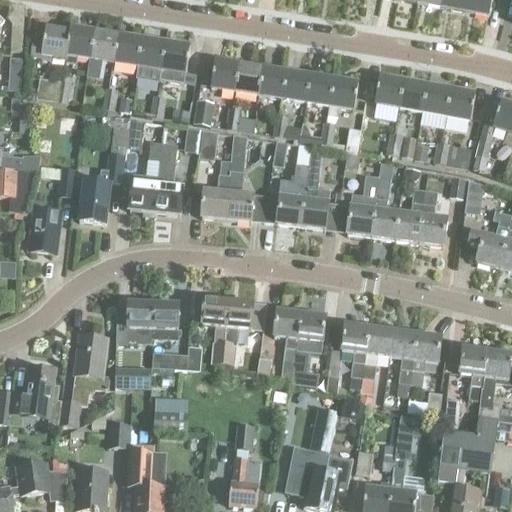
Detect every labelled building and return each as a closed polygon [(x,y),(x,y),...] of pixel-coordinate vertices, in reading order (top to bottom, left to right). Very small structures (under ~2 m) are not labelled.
[(418,0),(418,7),(442,11),(443,0),(418,0)] [(443,0),(442,11),(465,15),(468,0),(443,0)] [(468,0),(465,15),(489,20),(492,0),(468,0)] [(22,27),(10,27),(8,56),(21,56),(22,27)] [(33,44),(30,62),(42,63),(42,65),(52,67),(53,61),(66,63),(71,37),(46,33),(44,45),(33,44)] [(71,37),(66,63),(66,67),(76,69),(77,61),(90,63),(92,63),(96,37),(71,33),(71,37)] [(92,63),(90,63),(87,81),(100,83),(103,65),(115,67),(119,41),(96,37),(92,63)] [(119,41),(115,67),(139,71),(143,44),(119,41)] [(143,44),(139,71),(163,74),(167,48),(143,44)] [(167,48),(163,74),(186,78),(190,52),(167,48)] [(9,77),(22,78),(23,63),(10,62),(9,77)] [(235,96),(239,69),(215,66),(211,92),(235,96)] [(263,73),(239,69),(235,96),(259,100),(263,73)] [(287,77),(263,73),(259,100),(280,103),(283,103),(287,77)] [(9,77),(9,88),(21,88),(22,78),(9,77)] [(287,77),(283,103),(306,107),(311,81),(287,77)] [(334,84),(311,81),(306,107),(330,111),(334,84)] [(399,112),(404,86),(381,82),(376,108),(399,112)] [(58,96),(59,86),(40,83),(37,103),(56,106),(58,96)] [(330,111),(329,111),(328,120),(338,121),(339,112),(354,115),(358,88),(334,84),(330,111)] [(59,86),(58,96),(69,98),(71,88),(59,86)] [(428,90),(404,86),(399,112),(423,117),(428,90)] [(428,90),(423,117),(447,121),(451,94),(428,90)] [(118,95),(106,92),(104,103),(117,105),(118,95)] [(475,99),(451,94),(447,121),(470,125),(475,99)] [(69,98),(58,96),(56,106),(67,108),(69,98)] [(164,113),(165,103),(157,101),(154,101),(153,111),(164,113)] [(130,118),(132,104),(121,102),(119,116),(130,118)] [(27,107),(25,107),(20,107),(20,104),(12,103),(11,115),(27,116),(27,107)] [(117,105),(104,103),(102,114),(108,115),(115,116),(117,105)] [(214,107),(197,105),(194,128),(211,130),(214,107)] [(511,109),(502,106),(493,132),(506,136),(502,147),(511,150),(511,109)] [(164,113),(153,111),(151,121),(162,122),(163,122),(164,113)] [(228,123),(239,125),(241,115),(229,113),(228,123)] [(104,120),(103,130),(114,132),(129,133),(130,124),(104,120)] [(277,121),(275,130),(286,132),(287,130),(288,122),(277,121)] [(239,125),(228,123),(226,133),(237,135),(239,125)] [(33,137),(34,126),(34,124),(20,124),(19,136),(33,137)] [(131,124),(127,153),(141,155),(145,126),(131,124)] [(333,129),(326,128),(324,128),(323,138),(334,140),(335,130),(333,129)] [(286,132),(275,130),(274,141),(285,142),(286,132)] [(286,132),(285,142),(299,145),(300,140),(301,138),(302,132),(287,130),(286,132)] [(199,163),(202,135),(187,133),(187,134),(184,156),(199,158),(198,163),(199,163)] [(218,137),(202,135),(199,163),(214,165),(218,139),(218,137)] [(390,137),(388,148),(401,150),(403,140),(390,137)] [(322,142),(322,143),(321,148),(322,148),(332,150),(332,147),(334,140),(323,138),(322,142)] [(231,166),(230,176),(244,178),(247,141),(234,139),(231,166)] [(300,140),(299,145),(299,149),(321,153),(322,148),(321,148),(322,143),(300,140)] [(413,164),(417,144),(404,141),(401,162),(413,164)] [(476,161),(487,164),(492,146),(479,143),(474,161),(476,161)] [(436,152),(435,157),(448,159),(449,150),(450,149),(437,146),(436,152)] [(287,148),(278,147),(274,170),(283,172),(287,148)] [(322,148),(321,153),(321,154),(345,158),(346,150),(332,147),(332,150),(322,148)] [(161,164),(163,149),(151,148),(149,164),(161,166),(161,164)] [(401,150),(388,148),(386,159),(399,161),(401,150)] [(161,164),(161,166),(176,168),(176,165),(178,150),(163,149),(161,164)] [(414,164),(426,166),(429,152),(417,150),(414,164)] [(471,154),(449,150),(448,159),(446,170),(468,174),(471,154)] [(435,157),(434,161),(433,168),(446,170),(448,159),(435,157)] [(1,159),(0,163),(0,172),(19,174),(21,175),(23,162),(1,159)] [(360,161),(347,159),(345,172),(358,174),(358,170),(360,161)] [(84,187),(80,226),(106,230),(111,185),(123,187),(126,162),(109,160),(107,176),(102,176),(100,189),(84,187)] [(487,164),(476,161),(473,173),(484,176),(487,164)] [(64,172),(74,174),(75,166),(65,165),(64,172)] [(219,179),(217,197),(204,196),(202,222),(226,224),(230,176),(231,166),(221,165),(220,180),(219,179)] [(158,190),(155,218),(181,220),(183,193),(173,192),(176,168),(161,166),(160,180),(158,190)] [(278,208),(276,228),(276,229),(277,229),(301,232),(305,203),(308,179),(309,171),(296,170),(294,181),(292,180),(291,186),(281,185),(279,202),(278,208)] [(62,172),(61,184),(59,199),(73,201),(76,174),(74,174),(64,172),(62,172)] [(420,175),(405,173),(404,180),(407,185),(414,186),(419,183),(420,175)] [(9,203),(9,216),(28,218),(28,217),(39,177),(21,175),(19,174),(18,176),(17,185),(16,203),(15,203),(9,203)] [(16,203),(17,185),(18,176),(0,175),(0,202),(9,203),(16,203)] [(244,178),(230,176),(226,224),(227,224),(252,227),(252,226),(254,200),(242,199),(244,178)] [(132,188),(130,215),(155,218),(158,190),(160,180),(134,177),(133,177),(132,188)] [(305,203),(301,232),(325,236),(325,235),(329,208),(330,195),(318,193),(319,181),(308,179),(305,203)] [(351,210),(348,240),(371,243),(379,185),(379,182),(367,181),(367,187),(366,187),(364,202),(353,200),(351,210)] [(452,182),(449,202),(463,204),(466,184),(452,182)] [(379,185),(371,243),(395,246),(399,216),(385,215),(386,205),(388,206),(390,187),(379,185)] [(469,185),(464,218),(479,220),(482,199),(484,189),(469,185)] [(484,189),(482,199),(492,202),(494,193),(484,189)] [(411,218),(399,216),(395,246),(419,249),(426,195),(413,194),(412,208),(411,218)] [(438,197),(426,195),(419,249),(443,252),(447,222),(434,221),(435,212),(436,212),(438,197)] [(56,260),(61,217),(35,214),(30,257),(56,260)] [(471,236),(468,249),(469,249),(480,251),(476,268),(499,273),(511,221),(511,220),(495,216),(493,225),(499,227),(498,231),(495,242),(483,239),(471,236)] [(511,221),(499,273),(511,276),(511,221)] [(316,244),(317,235),(280,233),(280,242),(307,243),(307,246),(320,247),(319,267),(330,268),(331,245),(316,244)] [(221,300),(197,298),(195,323),(202,324),(201,330),(216,331),(226,332),(229,305),(221,304),(221,300)] [(254,307),(229,305),(226,332),(225,347),(237,348),(239,333),(251,335),(252,330),(254,307)] [(127,348),(127,349),(127,352),(137,352),(137,349),(137,344),(153,345),(153,343),(154,308),(128,307),(128,319),(128,333),(127,348)] [(153,343),(153,345),(179,345),(180,309),(154,308),(153,343)] [(297,355),(301,318),(277,315),(274,341),(286,343),(285,353),(297,355)] [(297,355),(309,356),(321,358),(325,322),(301,318),(297,355)] [(345,329),(342,355),(343,356),(354,357),(353,367),(351,382),(363,383),(365,369),(366,359),(370,332),(345,329)] [(371,332),(370,332),(366,359),(378,360),(390,362),(394,336),(371,332)] [(417,339),(394,336),(390,362),(401,363),(400,374),(398,388),(399,388),(404,389),(411,389),(413,376),(417,339)] [(417,339),(413,376),(411,389),(422,391),(424,377),(424,376),(424,373),(425,366),(438,368),(441,342),(417,339)] [(82,340),(76,380),(75,380),(74,389),(88,391),(88,393),(109,396),(111,381),(104,381),(109,344),(82,340)] [(214,346),(212,368),(223,369),(225,347),(215,346),(214,346)] [(237,348),(225,347),(223,369),(224,369),(235,370),(236,364),(237,348)] [(487,355),(462,351),(460,369),(459,378),(473,380),(469,404),(480,406),(481,397),(481,395),(482,392),(483,381),(485,369),(487,355)] [(188,352),(188,360),(188,375),(200,376),(202,353),(188,352)] [(297,355),(285,353),(283,367),(295,369),(297,355)] [(297,355),(295,369),(307,370),(309,356),(297,355)] [(481,397),(480,406),(481,406),(479,423),(480,423),(480,424),(497,426),(499,412),(500,408),(492,407),(495,387),(511,389),(511,370),(511,366),(510,366),(511,358),(487,355),(485,369),(483,381),(482,392),(481,395),(481,397)] [(258,376),(257,383),(256,383),(269,385),(272,365),(259,363),(258,376)] [(14,398),(11,418),(22,420),(49,424),(48,428),(58,430),(58,426),(60,412),(61,405),(58,405),(59,394),(54,394),(57,376),(44,375),(45,369),(34,368),(33,373),(29,372),(25,400),(14,398)] [(376,370),(365,369),(363,383),(375,385),(376,370)] [(133,392),(134,374),(116,373),(115,392),(133,392)] [(328,380),(328,381),(326,399),(337,402),(339,381),(328,380)] [(12,407),(13,400),(14,396),(1,395),(0,399),(0,429),(10,430),(11,419),(12,407)] [(439,422),(442,398),(429,397),(427,408),(426,420),(439,422)] [(362,399),(359,408),(371,411),(373,402),(362,399)] [(342,404),(338,417),(337,421),(339,422),(363,427),(366,411),(342,404)] [(444,432),(458,433),(460,406),(447,405),(444,432)] [(72,407),(63,406),(59,431),(78,433),(79,433),(82,411),(82,408),(72,407)] [(337,421),(338,417),(318,413),(314,434),(335,439),(339,422),(337,421)] [(186,418),(155,416),(154,438),(187,439),(188,418),(186,418)] [(477,441),(445,437),(440,471),(441,471),(458,474),(489,478),(494,445),(494,444),(497,426),(480,424),(477,441)] [(130,454),(130,450),(131,430),(109,428),(108,453),(130,454)] [(255,431),(237,429),(235,453),(252,455),(255,431)] [(384,453),(384,459),(395,460),(396,450),(390,450),(384,453)] [(319,511),(326,476),(329,461),(330,460),(294,453),(285,497),(306,501),(304,511),(319,511)] [(153,457),(129,456),(126,492),(137,492),(136,511),(163,511),(164,505),(173,506),(174,493),(174,491),(165,491),(151,490),(153,457)] [(370,482),(373,459),(359,456),(355,479),(370,482)] [(395,460),(384,459),(382,475),(394,476),(395,460)] [(395,460),(394,476),(404,477),(406,461),(395,460)] [(329,461),(326,476),(319,511),(334,511),(339,493),(346,494),(352,466),(329,461)] [(245,488),(247,464),(235,463),(233,487),(245,488)] [(10,490),(0,491),(0,489),(0,511),(13,511),(11,500),(20,499),(21,500),(49,496),(51,496),(49,475),(47,467),(16,472),(19,490),(19,492),(11,493),(10,491),(10,490)] [(440,471),(438,486),(455,489),(456,489),(456,485),(458,474),(441,471),(440,471)] [(67,476),(49,475),(51,496),(66,495),(67,476)] [(105,511),(108,477),(79,475),(76,511),(105,511)] [(394,476),(392,487),(389,511),(432,511),(434,500),(423,499),(417,498),(417,497),(404,496),(402,496),(404,483),(404,480),(404,477),(394,476)] [(381,486),(380,494),(366,492),(363,511),(389,511),(392,487),(381,486)] [(231,487),(229,511),(242,511),(257,511),(258,506),(259,496),(259,490),(259,489),(245,488),(233,487),(231,487)] [(495,491),(494,505),(508,507),(510,493),(495,491)] [(451,493),(451,494),(448,511),(479,511),(482,496),(454,493),(451,492),(451,493)] [(259,496),(258,506),(268,507),(269,497),(259,496)]
